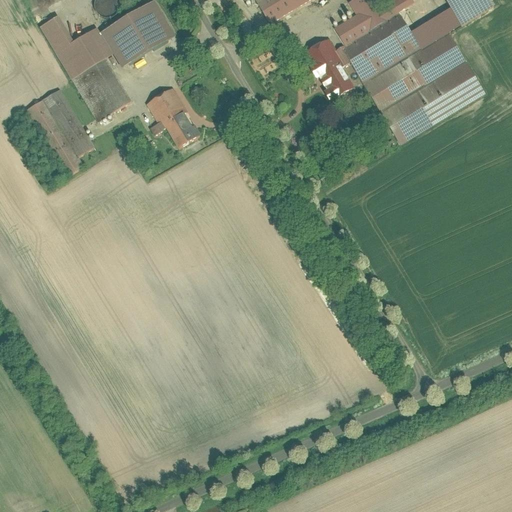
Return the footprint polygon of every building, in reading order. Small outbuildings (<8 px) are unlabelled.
[(116,18),(119,15),(120,10),(120,6),(118,2),(115,0),(97,0),(96,2),(94,6),(94,10),(95,14),(97,17),(100,20),(104,21),(108,22),(112,21),(116,18)] [(254,0),(272,29),(320,0),(254,0)] [(346,51),(337,56),(345,70),(353,65),(401,148),(487,98),(449,33),(422,49),(394,2),(383,8),(378,0),(353,0),(345,5),(353,18),(333,30),(346,51)] [(487,0),(443,0),(463,31),(495,11),(487,0)] [(59,22),(42,32),(99,125),(131,105),(106,65),(114,60),(123,75),(177,42),(155,5),(102,38),(99,32),(75,47),(59,22)] [(330,44),(303,59),(332,109),(359,93),(345,70),(337,56),(330,44)] [(60,93),(26,113),(67,182),(86,171),(80,161),(95,152),(60,93)] [(174,96),(151,110),(160,126),(151,132),(156,140),(168,133),(181,154),(202,142),(174,96)]
